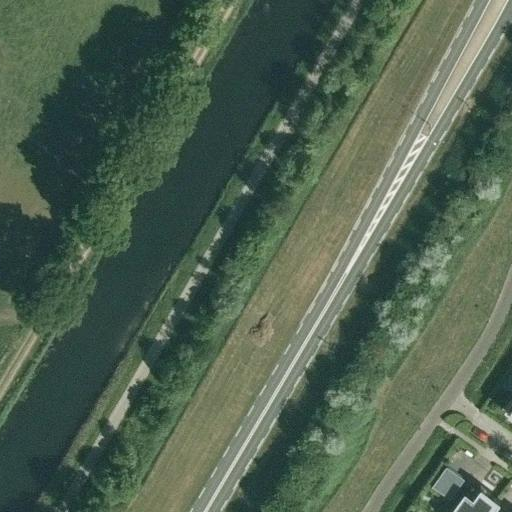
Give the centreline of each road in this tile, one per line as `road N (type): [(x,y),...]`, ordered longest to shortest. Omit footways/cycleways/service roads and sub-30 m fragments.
road 1 (primary): [(350,273),(511,6)]
road 2 (primary): [(483,0),(350,273)]
road 3 (primary): [(350,273),(208,511)]
